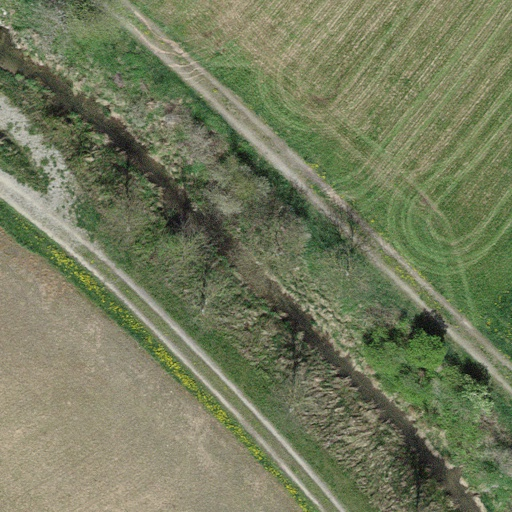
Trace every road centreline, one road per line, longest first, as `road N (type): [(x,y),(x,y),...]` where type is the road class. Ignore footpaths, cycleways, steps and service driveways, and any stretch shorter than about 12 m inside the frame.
road 1 (track): [(122,0),(511,384)]
road 2 (track): [(335,511),(108,266),(0,177)]
